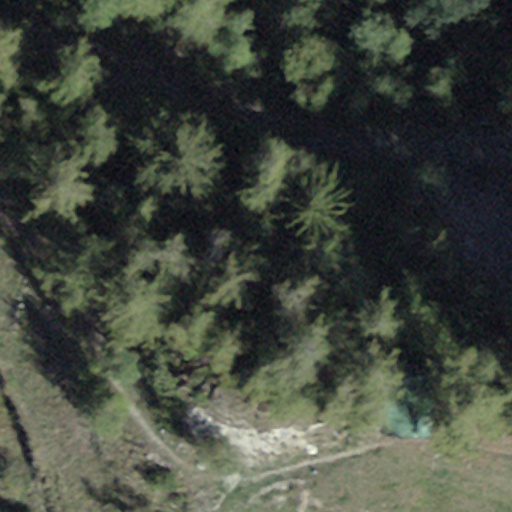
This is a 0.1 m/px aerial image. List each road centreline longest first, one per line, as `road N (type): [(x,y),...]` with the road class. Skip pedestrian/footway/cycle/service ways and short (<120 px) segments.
road 1 (track): [(0,14),(199,81),(511,145)]
road 2 (track): [(511,17),(480,21),(332,0)]
